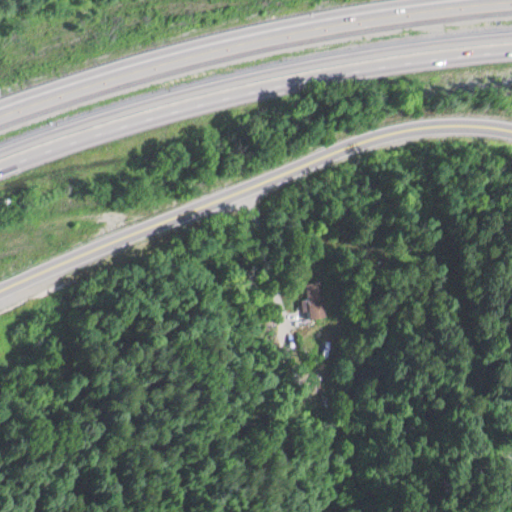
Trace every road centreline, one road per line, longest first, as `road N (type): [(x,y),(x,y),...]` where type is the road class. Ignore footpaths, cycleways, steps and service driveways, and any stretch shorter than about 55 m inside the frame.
road 1 (residential): [(0,293),(309,161),(418,127),(511,126)]
road 2 (motorway): [(0,166),(151,107),(511,41)]
road 3 (motorway): [(485,0),(245,35),(0,114)]
